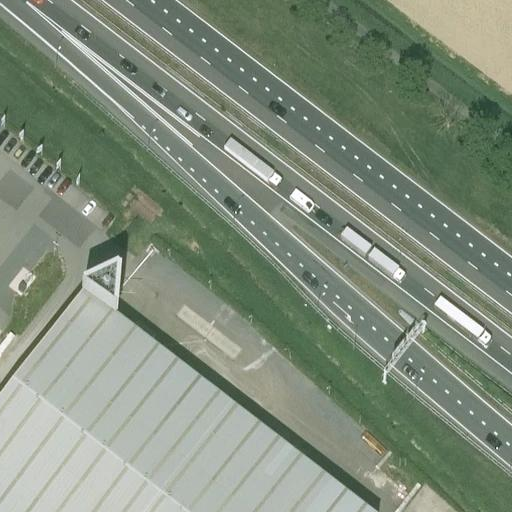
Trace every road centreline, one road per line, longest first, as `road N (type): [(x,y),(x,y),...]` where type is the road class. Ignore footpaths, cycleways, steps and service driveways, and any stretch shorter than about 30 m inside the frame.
road 1 (motorway): [(35,0),(52,38),(511,436)]
road 2 (motorway): [(45,0),(511,357)]
road 3 (motorway): [(511,297),(122,0)]
road 4 (unknown): [(91,265),(386,485)]
